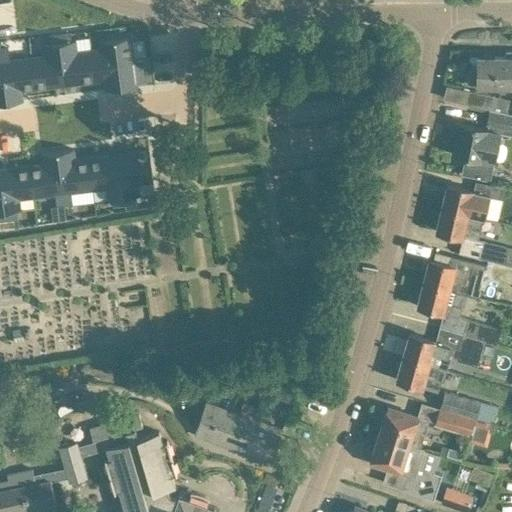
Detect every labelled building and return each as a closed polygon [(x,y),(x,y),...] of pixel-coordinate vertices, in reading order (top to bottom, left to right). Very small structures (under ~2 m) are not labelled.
[(151,79),(148,56),(134,58),(131,36),(99,40),(100,48),(91,49),(96,81),(104,80),(105,89),(137,85),(137,81),(151,79)] [(96,81),(91,49),(77,50),(76,39),(60,41),(65,81),(74,79),(75,83),(96,81)] [(65,81),(60,41),(44,43),(45,55),(32,56),(36,88),(56,86),(55,82),(65,81)] [(511,86),(511,50),(506,51),(506,56),(494,56),(494,57),(479,57),(479,56),(478,56),(477,68),(472,68),(470,82),(468,82),(468,83),(477,84),(477,86),(511,86)] [(36,88),(32,56),(2,60),(7,102),(23,100),(22,90),(36,88)] [(510,98),(495,95),(468,90),(465,103),(489,108),(507,112),(510,98)] [(511,113),(507,112),(489,108),(486,123),(489,123),(488,129),(488,130),(501,132),(501,130),(511,132),(511,113)] [(488,129),(461,123),(461,124),(455,123),(452,135),(458,137),(454,154),(466,157),(462,173),(490,179),(494,159),(495,160),(501,132),(488,130),(488,129)] [(93,189),(89,157),(75,159),(74,149),(58,151),(63,193),(93,189)] [(153,181),(149,149),(128,152),(129,156),(120,157),(125,196),(140,194),(139,183),(153,181)] [(63,193),(58,151),(42,153),(43,163),(29,164),(33,196),(63,193)] [(125,196),(120,157),(109,158),(109,154),(89,157),(93,189),(107,187),(108,198),(125,196)] [(33,196),(29,164),(9,167),(10,171),(0,172),(0,175),(5,211),(21,209),(19,198),(33,196)] [(442,207),(484,217),(486,206),(489,194),(505,197),(506,189),(475,182),(473,190),(448,184),(442,207)] [(481,230),(484,217),(442,207),(436,231),(462,237),(463,236),(479,240),(481,230)] [(483,241),(479,257),(511,265),(511,259),(505,258),(508,247),(483,241)] [(429,259),(423,282),(478,297),(483,276),(511,282),(511,265),(479,257),(475,272),(471,271),(455,267),(456,265),(429,259)] [(478,298),(478,297),(423,282),(417,305),(444,312),(459,316),(462,305),(446,301),(449,291),(478,298)] [(463,333),(497,342),(502,327),(467,318),(463,333)] [(459,349),(451,347),(436,342),(436,340),(410,333),(403,355),(447,369),(451,356),(456,357),(455,359),(477,365),(484,340),(497,344),(497,342),(463,333),(459,349)] [(444,382),(447,369),(403,355),(396,379),(422,387),(422,386),(438,391),(441,381),(444,382)] [(271,381),(267,393),(292,402),(292,401),(294,397),(297,388),(299,380),(271,381)] [(475,418),(480,400),(444,390),(439,407),(475,418)] [(220,443),(232,410),(206,401),(194,434),(220,443)] [(429,419),(418,415),(388,406),(379,434),(420,447),(429,419)] [(470,435),(475,418),(439,407),(434,424),(470,435)] [(246,452),(257,419),(232,410),(220,443),(246,452)] [(246,452),(272,461),(283,428),(257,419),(246,452)] [(118,432),(116,424),(114,421),(90,428),(93,439),(118,432)] [(168,487),(175,485),(172,474),(177,473),(167,440),(162,441),(159,431),(138,437),(135,427),(125,430),(128,440),(107,446),(110,456),(105,458),(115,491),(120,490),(126,509),(120,511),(215,511),(218,507),(207,503),(210,498),(207,496),(201,493),(195,492),(191,491),(190,497),(179,493),(178,497),(170,494),(168,487)] [(379,434),(370,462),(387,467),(415,476),(423,449),(420,448),(420,447),(379,434)] [(76,441),(57,446),(63,466),(66,476),(68,482),(86,477),(80,455),(77,445),(76,441)] [(440,458),(423,453),(419,465),(436,470),(440,458)] [(0,511),(47,511),(57,510),(51,479),(35,482),(34,475),(33,468),(7,474),(8,480),(0,482),(0,511)] [(473,494),(446,485),(440,502),(467,511),(473,494)]
